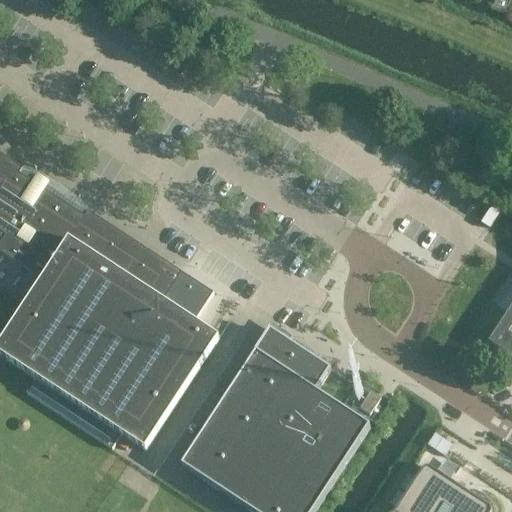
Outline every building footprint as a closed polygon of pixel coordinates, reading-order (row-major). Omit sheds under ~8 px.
[(504,13),(510,1),(507,0),(495,0),(492,8),(504,13)] [(0,256),(2,254),(43,282),(27,306),(0,346),(0,357),(36,381),(26,395),(112,451),(121,437),(146,452),(219,340),(194,324),(213,294),(88,212),(85,218),(43,191),(48,184),(38,177),(33,184),(19,175),(23,170),(0,154),(0,256)] [(511,308),(488,344),(511,359),(511,308)] [(248,511),(315,511),(370,429),(317,394),(331,372),(270,331),(254,355),(255,356),(182,468),(248,511)] [(360,410),(370,417),(381,400),(371,393),(360,410)] [(102,455),(95,471),(114,479),(121,463),(102,455)] [(491,511),(491,510),(490,509),(490,508),(489,507),(488,506),(431,469),(430,469),(429,468),(428,468),(427,468),(426,468),(425,468),(423,469),(423,470),(421,473),(394,511),(491,511)]
